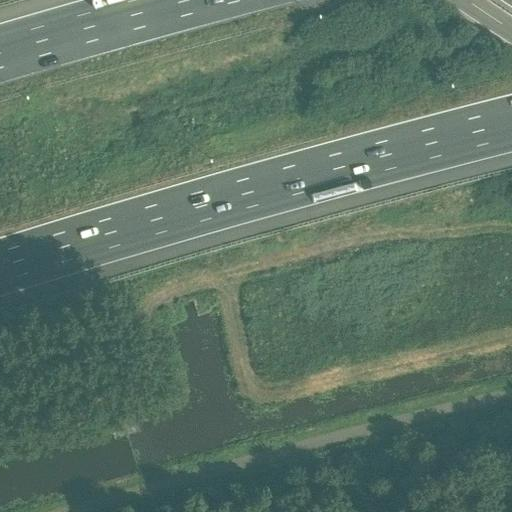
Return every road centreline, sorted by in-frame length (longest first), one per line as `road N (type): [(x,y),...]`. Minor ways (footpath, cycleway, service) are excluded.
road 1 (motorway): [(0,266),(511,123)]
road 2 (motorway): [(186,0),(0,53)]
